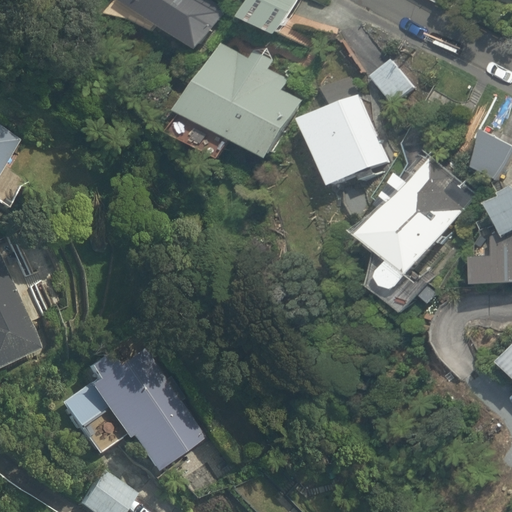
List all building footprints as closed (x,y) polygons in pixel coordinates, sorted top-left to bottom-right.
[(208,0),(121,0),(121,2),(204,52),(228,12),(208,0)] [(253,0),(244,21),(285,40),(302,0),(253,0)] [(295,75),(229,39),(187,117),(274,164),(307,103),(286,91),(295,75)] [(398,58),(374,74),(394,106),(419,91),(398,58)] [(364,98),(306,123),(335,190),(393,165),(364,98)] [(0,211),(2,213),(23,179),(4,166),(19,141),(0,129),(0,211)] [(507,180),(511,165),(511,143),(488,135),(476,168),(507,180)] [(461,245),(449,237),(469,207),(454,196),(463,182),(431,160),(373,244),(382,250),(376,293),(412,317),(461,245)] [(511,198),(494,208),(499,217),(499,257),(483,256),(482,288),(511,288),(511,198)] [(0,262),(0,370),(44,348),(0,262)] [(90,393),(62,411),(92,456),(124,436),(150,476),(169,463),(197,506),(227,486),(199,444),(207,439),(147,347),(87,387),(90,393)] [(124,511),(137,494),(100,468),(75,504),(86,511),(124,511)]
